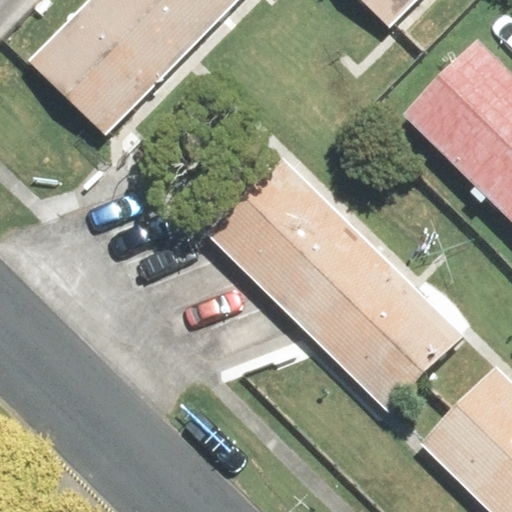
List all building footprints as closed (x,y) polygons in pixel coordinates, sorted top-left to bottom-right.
[(98,0),(37,62),(107,131),(237,0),(98,0)] [(365,0),(401,35),(435,0),(365,0)] [(511,55),(491,35),(411,115),(511,214),(511,55)] [(305,148),(217,235),(401,422),(489,336),(305,148)] [(511,511),(511,366),(433,445),(501,511),(511,511)]
